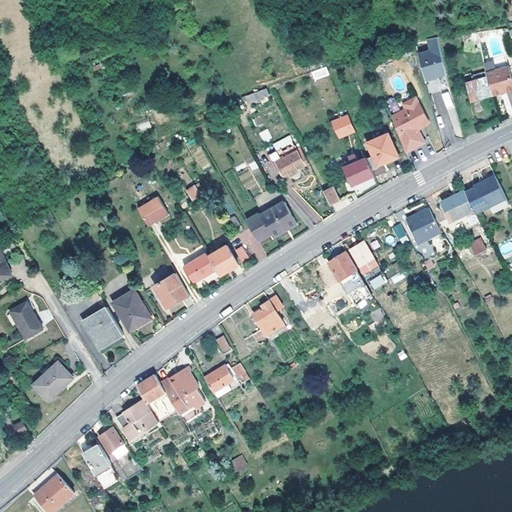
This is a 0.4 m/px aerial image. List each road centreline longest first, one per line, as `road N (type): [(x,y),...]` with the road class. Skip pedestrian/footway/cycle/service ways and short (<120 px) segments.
road 1 (tertiary): [(0,492),(134,366),(233,291),(417,177),(511,131)]
road 2 (unknown): [(106,394),(35,261)]
